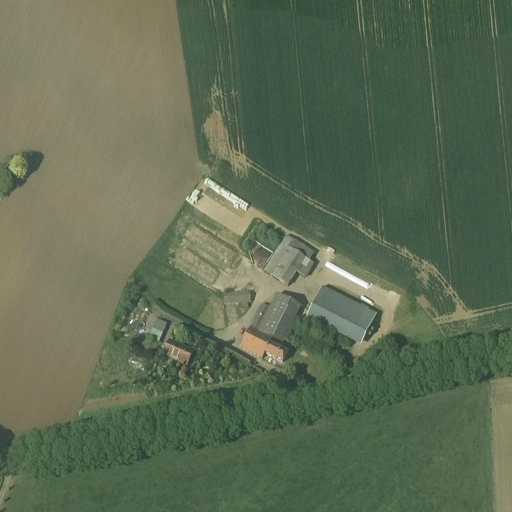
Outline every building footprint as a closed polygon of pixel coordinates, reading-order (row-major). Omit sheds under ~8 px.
[(286,236),(281,244),(263,272),(296,293),(314,266),(309,263),(314,255),(286,236)] [(321,288),(309,312),(364,340),(376,315),(321,288)] [(251,297),(250,293),(224,295),(224,306),(239,305),(239,310),(249,309),(248,304),(251,304),(251,297)] [(261,306),(240,349),(262,360),(264,355),(282,364),(287,354),(269,345),(272,340),(276,342),(293,305),(276,296),(269,310),(261,306)] [(156,321),(148,340),(139,336),(132,350),(153,359),(159,345),(167,326),(156,321)] [(187,366),(193,353),(168,342),(162,355),(187,366)]
